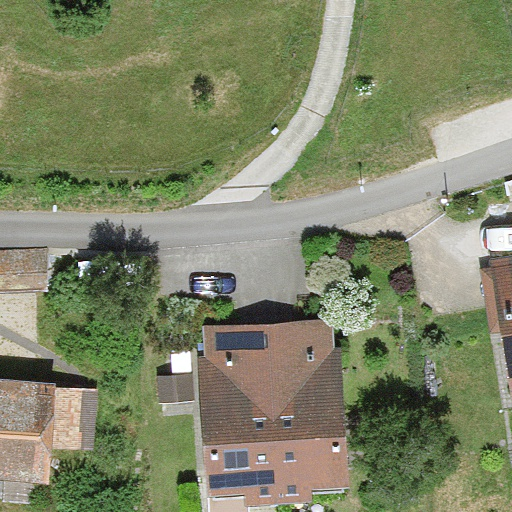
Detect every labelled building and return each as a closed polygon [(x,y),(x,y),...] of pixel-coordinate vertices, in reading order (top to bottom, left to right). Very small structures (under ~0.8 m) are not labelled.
[(0,288),(53,289),(53,245),(0,244),(0,288)] [(511,253),(493,256),(511,379),(511,253)] [(196,325),(205,505),(358,497),(349,317),(196,325)] [(193,371),(153,371),(153,404),(194,404),(193,371)] [(0,374),(0,473),(54,477),(59,378),(0,374)]
